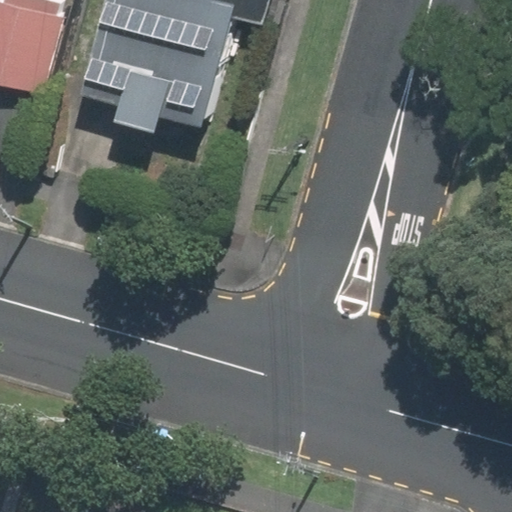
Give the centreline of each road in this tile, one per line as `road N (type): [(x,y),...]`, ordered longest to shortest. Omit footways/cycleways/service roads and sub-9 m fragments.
road 1 (secondary): [(0,295),(291,376)]
road 2 (residential): [(397,139),(399,300),(377,402)]
road 3 (residential): [(291,376),(318,278),(397,139)]
road 4 (residential): [(397,139),(435,0)]
road 5 (secondary): [(377,402),(511,444)]
